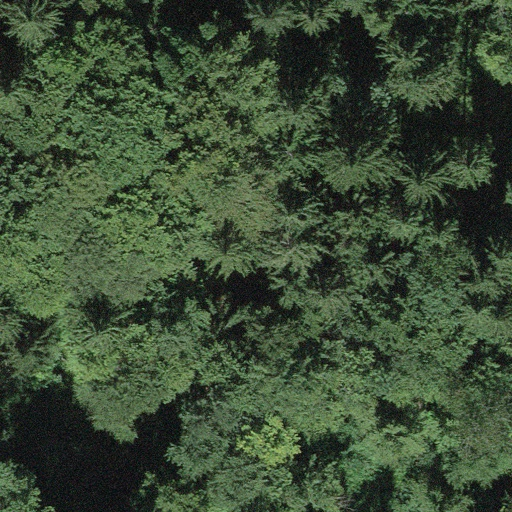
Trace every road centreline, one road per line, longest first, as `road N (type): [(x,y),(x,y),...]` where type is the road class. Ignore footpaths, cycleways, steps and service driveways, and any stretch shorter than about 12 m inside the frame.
road 1 (track): [(119,511),(0,105)]
road 2 (track): [(511,140),(458,255),(387,511)]
